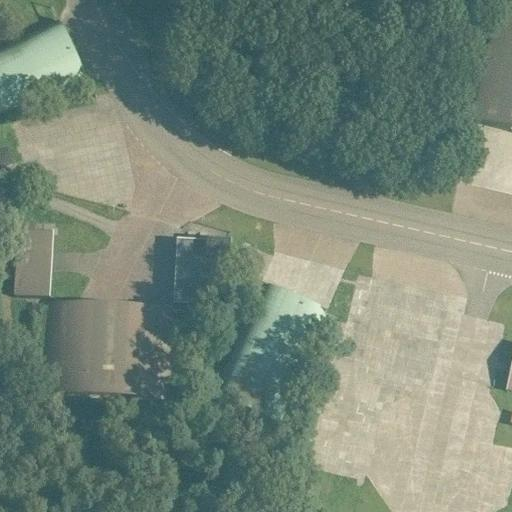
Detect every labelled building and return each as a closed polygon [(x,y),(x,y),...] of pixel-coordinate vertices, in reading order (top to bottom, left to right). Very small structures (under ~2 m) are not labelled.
[(511,0),(500,0),(470,130),(511,139),(511,0)] [(0,49),(0,115),(83,76),(71,50),(58,22),(0,49)] [(0,153),(0,170),(0,171),(11,166),(5,151),(0,153)] [(40,227),(48,227),(49,219),(41,218),(40,227)] [(34,235),(50,236),(50,227),(48,227),(40,227),(35,226),(34,235)] [(14,298),(49,301),(53,237),(18,235),(14,298)] [(227,278),(229,246),(176,243),(172,307),(208,309),(210,277),(227,278)] [(259,288),(211,399),(278,427),(326,316),(259,288)] [(43,395),(167,402),(172,311),(169,311),(169,312),(113,309),(49,306),(43,395)]
